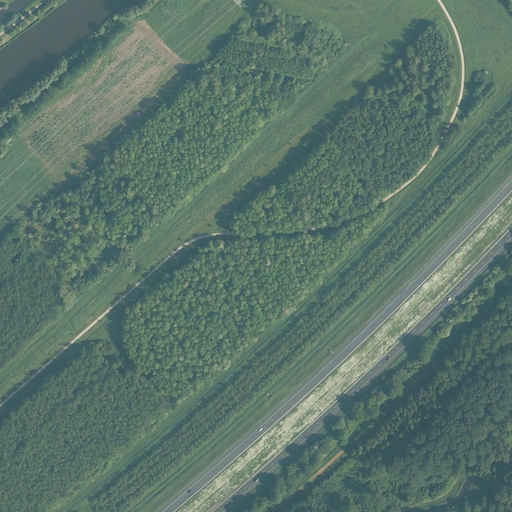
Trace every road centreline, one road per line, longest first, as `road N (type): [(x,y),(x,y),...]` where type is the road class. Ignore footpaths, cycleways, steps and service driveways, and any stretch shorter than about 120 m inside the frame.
road 1 (motorway): [(511,185),(366,333),(167,511)]
road 2 (motorway): [(217,511),(511,232)]
